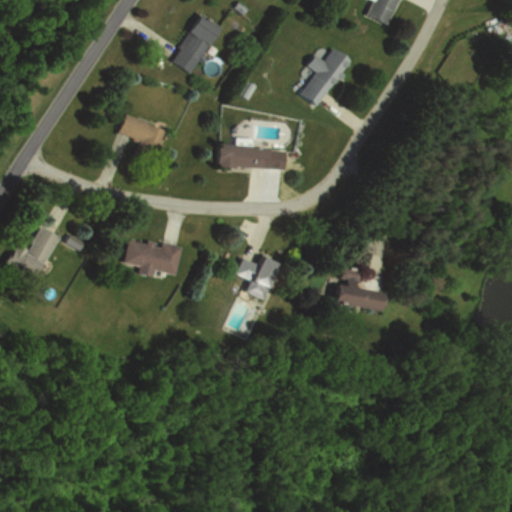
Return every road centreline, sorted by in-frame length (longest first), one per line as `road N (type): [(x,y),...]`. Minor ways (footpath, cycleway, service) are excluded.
road 1 (residential): [(268,204),(309,196),(338,167),(412,59),(440,0)]
road 2 (residential): [(26,158),(156,202),(268,204)]
road 3 (residential): [(0,196),(125,0)]
